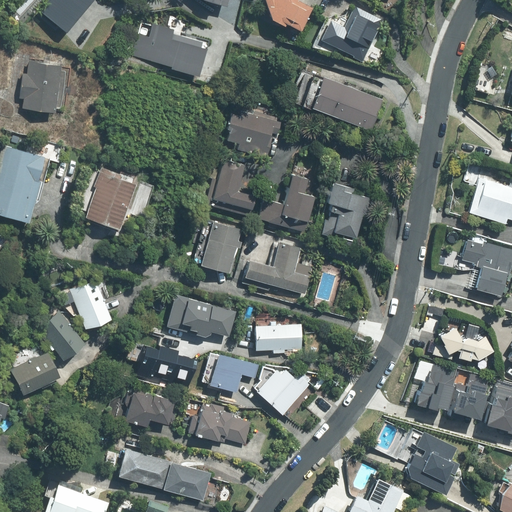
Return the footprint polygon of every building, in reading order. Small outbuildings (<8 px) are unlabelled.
[(39,0),(24,0),(15,10),(23,18),(39,0)] [(47,0),(39,11),(66,32),(91,0),(47,0)] [(292,0),(260,0),(270,30),(286,26),(286,25),(299,31),(308,8),(292,1),(292,0)] [(325,18),(315,39),(361,61),(380,20),(349,5),(340,25),(325,18)] [(205,44),(141,23),(130,56),(193,78),(205,44)] [(61,67),(22,60),(13,110),(53,117),(61,67)] [(382,99),(304,71),(292,104),(371,132),(382,99)] [(275,113),(230,102),(219,147),(264,158),(275,113)] [(42,155),(0,143),(0,216),(24,223),(42,155)] [(246,163),(216,155),(204,203),(248,215),(253,196),(239,192),(246,163)] [(94,167),(79,220),(123,233),(138,180),(94,167)] [(318,181),(292,173),(283,202),(265,197),(258,219),(301,233),(318,181)] [(511,184),(477,173),(466,208),(503,220),(505,214),(511,216),(511,184)] [(368,193),(329,183),(315,234),(355,245),(368,193)] [(243,230),(213,221),(199,266),(228,275),(243,230)] [(479,263),(473,284),(498,291),(504,270),(506,271),(511,249),(511,247),(467,235),(461,258),(479,263)] [(267,267),(244,259),(237,282),(298,303),(311,265),(295,260),(300,247),(277,239),(267,267)] [(93,283),(71,289),(81,330),(104,325),(93,283)] [(235,311),(171,293),(161,329),(225,347),(235,311)] [(57,307),(33,326),(60,360),(84,342),(57,307)] [(302,321),(252,323),(253,350),(303,348),(302,321)] [(433,334),(411,327),(406,345),(431,352),(431,354),(452,359),(453,357),(467,359),(467,360),(488,351),(481,334),(472,338),(476,327),(466,323),(462,335),(457,340),(451,326),(433,334)] [(143,342),(135,368),(187,383),(194,356),(143,342)] [(257,365),(211,354),(203,385),(236,393),(240,375),(253,378),(257,365)] [(44,355),(6,370),(15,394),(53,379),(44,355)] [(420,374),(412,400),(442,408),(453,368),(429,361),(425,376),(420,374)] [(263,372),(250,387),(283,414),(306,386),(281,365),(270,378),(263,372)] [(455,384),(448,411),(474,418),(486,377),(468,372),(464,386),(455,384)] [(511,387),(492,382),(482,419),(511,427),(511,387)] [(172,400),(129,387),(118,422),(143,429),(146,417),(165,422),(172,400)] [(251,419),(197,406),(190,435),(220,443),(222,435),(245,441),(251,419)] [(454,444),(421,428),(401,468),(443,489),(457,461),(448,457),(454,444)] [(209,469),(119,446),(111,476),(201,499),(209,469)] [(511,511),(511,472),(497,487),(495,506),(495,507),(502,511),(511,511)] [(353,491),(345,510),(348,511),(388,511),(400,486),(374,475),(365,496),(353,491)] [(100,511),(104,501),(55,484),(45,511),(100,511)]
